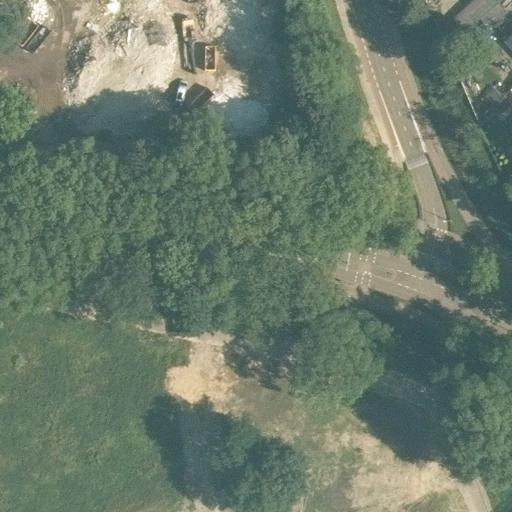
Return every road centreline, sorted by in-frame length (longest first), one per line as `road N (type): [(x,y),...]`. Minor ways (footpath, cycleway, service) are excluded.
road 1 (residential): [(0,291),(331,365),(408,391),(432,405),(477,511)]
road 2 (secondary): [(418,285),(367,270),(0,219)]
road 3 (tertiary): [(418,285),(435,223),(360,0)]
